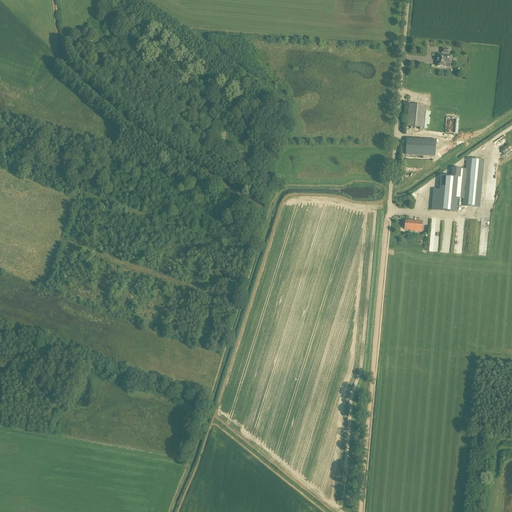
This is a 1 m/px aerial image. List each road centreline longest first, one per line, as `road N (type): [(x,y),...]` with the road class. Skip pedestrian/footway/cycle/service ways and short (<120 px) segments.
road 1 (track): [(391,184),(360,511)]
road 2 (unclassified): [(391,184),(408,0)]
